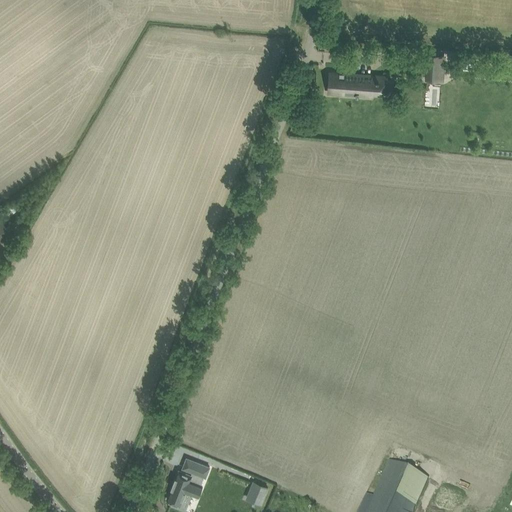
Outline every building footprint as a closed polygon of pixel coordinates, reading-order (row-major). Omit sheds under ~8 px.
[(427,66),(426,79),(442,81),(443,68),(427,66)] [(329,72),(328,92),(337,92),(337,91),(345,91),(344,93),(356,94),(355,96),(358,96),(359,89),(376,91),(377,75),(344,73),(344,72),(343,73),(340,73),(340,72),(339,72),(339,73),(329,72)] [(0,220),(0,238),(10,231),(1,220),(0,220)] [(442,470),(451,444),(445,442),(435,468),(442,470)] [(179,470),(167,499),(172,501),(173,501),(174,500),(180,502),(179,504),(180,504),(185,491),(192,494),(198,496),(202,485),(201,484),(204,476),(205,477),(210,466),(196,461),(192,471),(191,475),(179,470)] [(388,463),(365,511),(412,511),(427,480),(388,463)] [(255,482),(252,491),(256,493),(253,501),(261,504),(268,487),(255,482)]
